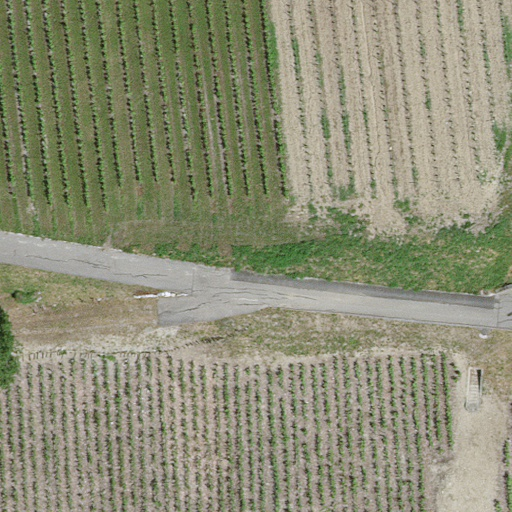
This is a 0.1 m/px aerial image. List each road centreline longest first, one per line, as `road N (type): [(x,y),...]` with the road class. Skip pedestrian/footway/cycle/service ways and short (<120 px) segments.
road 1 (track): [(0,246),(275,290),(511,316)]
road 2 (track): [(275,290),(0,332)]
